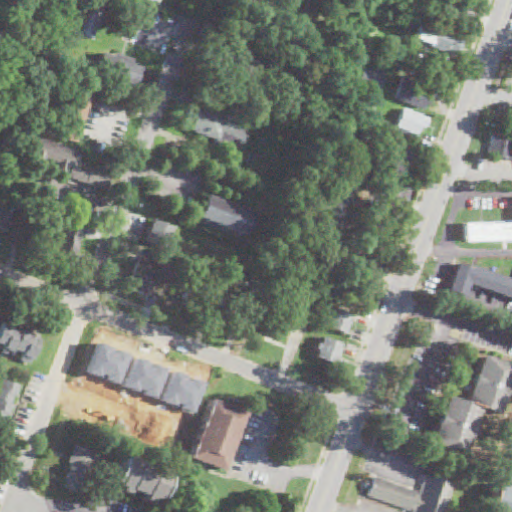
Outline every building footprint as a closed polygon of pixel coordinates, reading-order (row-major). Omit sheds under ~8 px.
[(100,24),(97,32),(93,30),(89,41),(70,34),(81,0),(100,0),(103,1),(100,11),(103,13),(100,24)] [(396,10),(394,16),(388,13),(390,7),(396,10)] [(418,19),(413,32),(405,29),(407,23),(409,24),(411,17),(418,19)] [(404,23),(402,27),(391,24),(392,19),(404,23)] [(460,50),(458,57),(427,47),(428,44),(414,39),(420,23),(460,38),(459,40),(463,41),(460,50)] [(376,33),(366,35),(365,29),(375,27),(376,33)] [(409,42),(406,49),(400,46),(403,39),(409,42)] [(245,47),(242,53),(228,48),(231,41),(245,47)] [(273,47),(270,55),(260,51),(263,43),(273,47)] [(412,52),(410,58),(400,54),(402,48),(412,52)] [(101,53),(111,57),(113,53),(132,60),(130,64),(140,68),(133,87),(94,72),(101,53)] [(240,57),(263,65),(260,75),(254,73),(251,80),(235,75),(237,70),(231,67),(234,60),(239,62),(240,57)] [(385,73),(378,92),(356,83),(364,64),(385,73)] [(432,102),(431,105),(426,103),(423,110),(394,99),(402,77),(418,83),(416,89),(434,95),(432,102)] [(67,86),(90,94),(72,144),(49,136),(52,128),(50,127),(52,120),(54,121),(57,115),(54,114),(56,108),(59,109),(63,99),(60,98),(62,91),(65,92),(67,86)] [(207,99),(204,106),(191,101),(194,94),(207,99)] [(270,122),(270,123),(245,113),(252,95),(277,104),(270,122)] [(188,117),(193,119),(196,110),(224,119),(227,111),(239,115),(235,128),(247,132),(243,143),(240,142),(236,153),(213,145),(215,141),(189,132),(192,123),(183,120),(187,106),(191,107),(188,117)] [(429,119),(425,129),(421,127),(417,136),(396,128),(403,109),(429,119)] [(511,161),(487,155),(492,135),(511,140),(511,161)] [(78,155),(76,161),(109,173),(108,174),(113,175),(107,191),(103,190),(103,192),(67,178),(70,170),(66,168),(64,173),(52,168),(53,164),(42,159),(40,164),(28,160),(30,155),(23,152),(29,136),(78,155)] [(415,161),(412,168),(409,167),(408,171),(394,165),(400,149),(415,155),(413,160),(415,161)] [(262,157),(257,171),(245,166),(250,153),(262,157)] [(343,224),(338,237),(318,230),(338,169),(340,164),(361,171),(343,224)] [(205,195),(254,213),(245,235),(197,216),(205,195)] [(0,210),(10,214),(5,233),(0,231),(0,210)] [(65,220),(88,228),(84,236),(82,235),(78,245),(80,245),(74,263),(68,261),(66,265),(57,262),(59,258),(53,256),(54,253),(51,252),(53,248),(56,250),(60,238),(59,238),(63,226),(60,225),(61,221),(64,222),(65,220)] [(172,229),(164,250),(143,241),(152,220),(172,229)] [(511,242),(463,242),(462,224),(511,224),(511,242)] [(377,276),(376,279),(332,263),(340,242),(384,258),(377,276)] [(156,264),(153,271),(151,277),(154,278),(148,292),(145,290),(142,297),(123,289),(133,263),(136,264),(139,256),(156,264)] [(511,300),(468,285),(464,297),(447,291),(457,264),(471,269),(472,267),(511,281),(511,300)] [(218,300),(212,314),(181,301),(188,285),(212,295),(211,297),(218,300)] [(261,310),(274,314),(276,308),(300,317),(294,333),(282,329),(279,338),(269,334),(254,329),(259,314),(245,309),(251,293),(265,298),(261,310)] [(346,333),(345,335),(326,328),(333,308),(352,315),(346,333)] [(19,334),(20,331),(29,334),(28,337),(38,340),(31,359),(21,356),(22,353),(13,350),(12,353),(3,349),(4,346),(0,344),(0,326),(1,324),(10,327),(9,330),(19,334)] [(339,351),(334,366),(315,359),(322,338),(342,345),(339,351)] [(95,342),(84,373),(116,385),(128,355),(95,342)] [(133,356),(121,387),(154,400),(166,369),(133,356)] [(511,371),(509,380),(496,415),(478,409),(461,455),(429,443),(442,407),(446,397),(463,404),(480,356),(511,367),(511,371)] [(112,392),(115,373),(95,369),(92,388),(112,392)] [(170,371),(159,401),(191,413),(202,383),(170,371)] [(0,380),(18,386),(14,397),(11,396),(8,405),(11,405),(7,416),(4,414),(1,424),(0,423),(0,380)] [(156,414),(180,416),(182,394),(158,392),(156,414)] [(246,413),(225,472),(188,458),(209,401),(209,400),(246,413)] [(103,456),(96,472),(96,474),(90,471),(81,495),(61,487),(70,464),(67,463),(74,445),(103,456)] [(134,462),(135,459),(161,468),(159,473),(169,477),(161,499),(157,498),(156,500),(153,499),(151,503),(147,502),(148,500),(144,499),(146,495),(130,490),(129,494),(124,493),(121,492),(123,487),(119,486),(120,483),(115,482),(124,458),(134,462)] [(454,485),(444,511),(412,511),(413,510),(410,509),(409,511),(366,496),(368,490),(364,489),(366,483),(366,482),(371,483),(373,477),(416,492),(415,494),(418,495),(424,475),(454,485)] [(511,511),(486,511),(497,483),(511,488),(511,511)]
